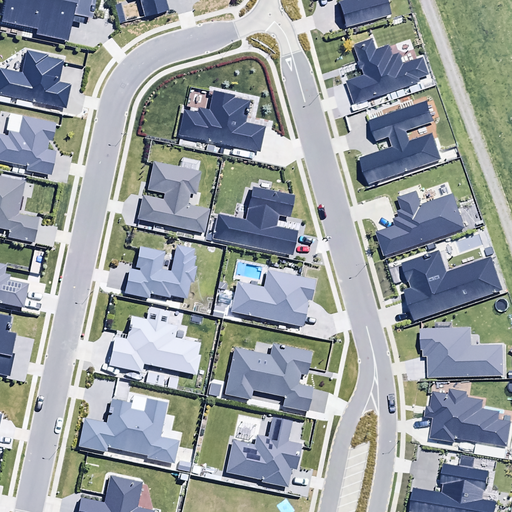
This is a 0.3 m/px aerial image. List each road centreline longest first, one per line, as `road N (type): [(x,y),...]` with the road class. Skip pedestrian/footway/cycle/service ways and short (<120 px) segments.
road 1 (residential): [(28,511),(119,92),(153,55),(269,16)]
road 2 (residential): [(269,16),(291,53),(367,336)]
road 3 (residential): [(326,511),(365,378),(367,336)]
road 4 (residential): [(367,336),(382,365),(388,414),(376,511)]
